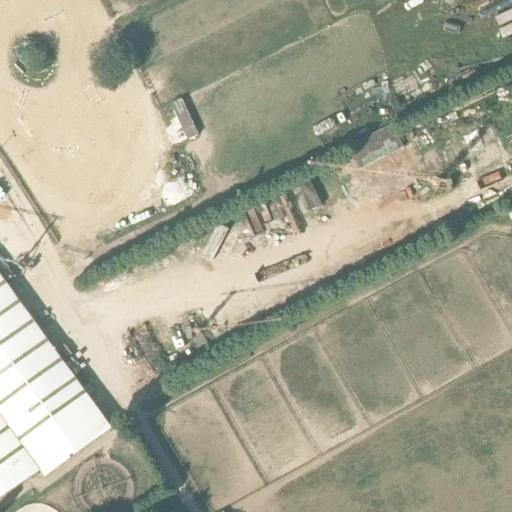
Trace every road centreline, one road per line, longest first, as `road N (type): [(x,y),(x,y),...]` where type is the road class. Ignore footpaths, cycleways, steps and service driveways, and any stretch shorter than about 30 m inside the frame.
road 1 (unclassified): [(194,511),(87,324)]
road 2 (track): [(0,176),(87,324)]
